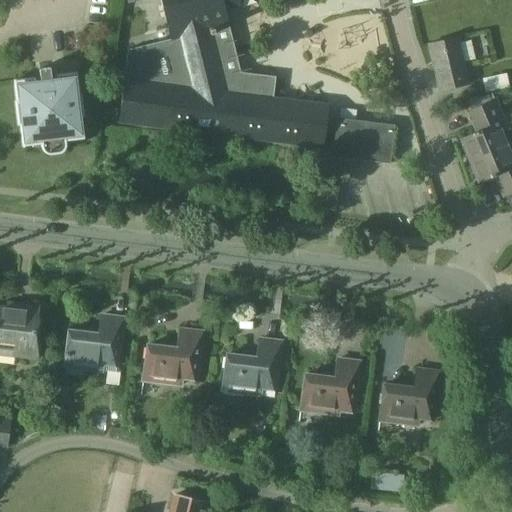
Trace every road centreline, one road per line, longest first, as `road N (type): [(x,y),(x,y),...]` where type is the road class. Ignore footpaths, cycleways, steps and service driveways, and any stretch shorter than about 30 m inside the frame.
road 1 (tertiary): [(455,289),(421,278),(0,227)]
road 2 (residential): [(0,480),(40,448),(97,443),(364,511)]
road 3 (residential): [(474,249),(394,0)]
road 4 (tertiary): [(511,462),(475,309),(455,289)]
